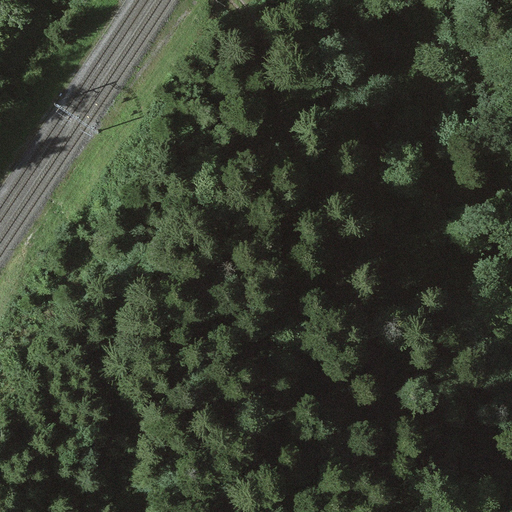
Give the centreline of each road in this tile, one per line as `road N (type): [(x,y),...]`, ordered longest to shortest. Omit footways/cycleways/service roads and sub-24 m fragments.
road 1 (track): [(241,0),(404,442),(440,511)]
road 2 (track): [(454,0),(456,38),(474,59),(488,61),(500,52),(510,0)]
